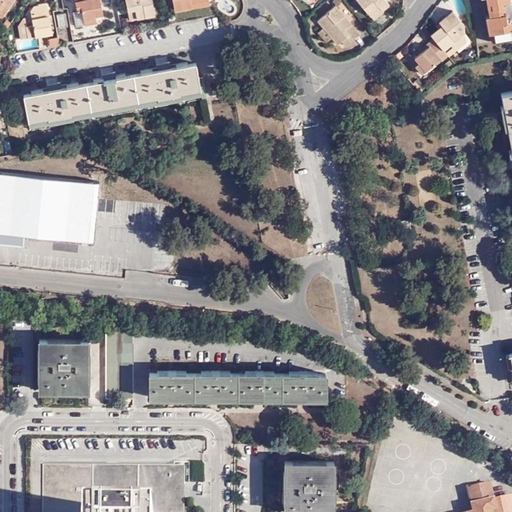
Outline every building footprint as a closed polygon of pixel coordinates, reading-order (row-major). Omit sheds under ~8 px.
[(10,0),(0,0),(0,13),(1,14),(10,0)] [(100,0),(75,0),(78,11),(82,10),(84,25),(96,23),(95,16),(103,15),(100,0)] [(151,0),(125,0),(130,20),(154,15),(151,0)] [(354,0),(367,14),(376,6),(379,8),(385,2),(383,0),(354,0)] [(451,0),(457,9),(465,4),(462,0),(451,0)] [(511,0),(488,0),(490,4),(485,4),(486,12),(483,12),(487,38),(508,35),(507,27),(511,25),(511,0)] [(27,25),(29,37),(52,32),(47,2),(37,4),(34,11),(36,23),(27,25)] [(320,26),(327,35),(334,43),(338,39),(343,44),(356,32),(332,4),(314,20),(320,26)] [(380,9),(379,8),(376,6),(367,14),(370,18),(380,9)] [(427,31),(430,34),(444,49),(446,52),(457,44),(454,41),(462,35),(459,31),(463,29),(462,21),(451,7),(437,18),(439,21),(427,31)] [(64,12),(56,14),(58,27),(67,25),(64,12)] [(324,38),(327,35),(320,26),(317,29),(324,38)] [(422,67),(444,49),(430,34),(423,39),(425,42),(411,54),(415,58),(422,66),(422,67)] [(29,86),(35,116),(190,87),(192,93),(197,92),(193,71),(188,72),(186,57),(161,62),(160,54),(146,57),(147,64),(121,69),(119,62),(106,64),(107,72),(66,79),(65,72),(52,74),(53,82),(29,86)] [(452,59),(448,55),(441,61),(445,65),(452,59)] [(419,69),(422,66),(415,58),(412,61),(419,69)] [(511,87),(500,89),(503,107),(495,108),(496,115),(504,114),(511,155),(511,158),(504,159),(505,167),(511,165),(511,87)] [(0,239),(23,242),(25,230),(94,236),(99,178),(0,168),(0,239)] [(407,222),(405,214),(393,216),(394,225),(407,222)] [(102,400),(117,400),(117,331),(102,330),(102,400)] [(130,333),(117,331),(117,400),(130,400),(130,333)] [(46,341),(36,341),(36,351),(38,351),(38,382),(37,382),(37,393),(46,393),(46,389),(75,390),(75,392),(85,392),(85,381),(83,381),(82,351),(85,351),(85,341),(74,341),(74,343),(46,344),(46,341)] [(511,348),(502,350),(504,364),(510,363),(511,373),(511,348)] [(322,373),(147,375),(147,398),(322,397),(322,373)] [(289,464),(279,464),(279,473),(282,473),(282,504),(280,504),(279,511),(328,511),(329,504),(326,504),(326,474),(328,474),(329,464),(318,464),(318,467),(289,467),(289,464)] [(38,511),(179,511),(179,468),(38,468),(38,511)] [(511,511),(508,494),(491,498),(487,482),(464,487),(469,511),(511,511)]
